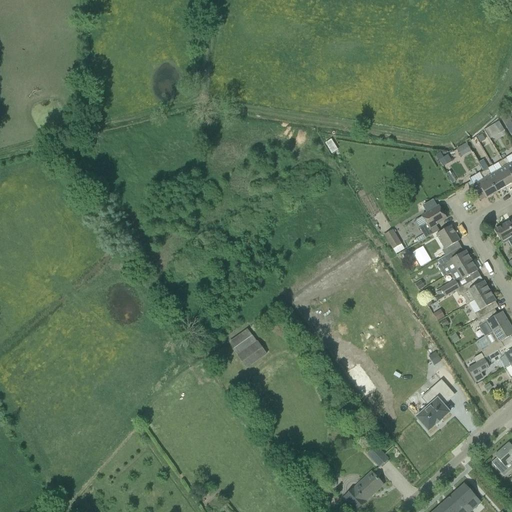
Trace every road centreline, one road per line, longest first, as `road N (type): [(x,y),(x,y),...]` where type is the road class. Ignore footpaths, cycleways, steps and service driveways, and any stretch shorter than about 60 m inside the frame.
road 1 (track): [(201,103),(438,144)]
road 2 (track): [(0,156),(201,103)]
road 3 (unclassified): [(404,511),(511,416)]
